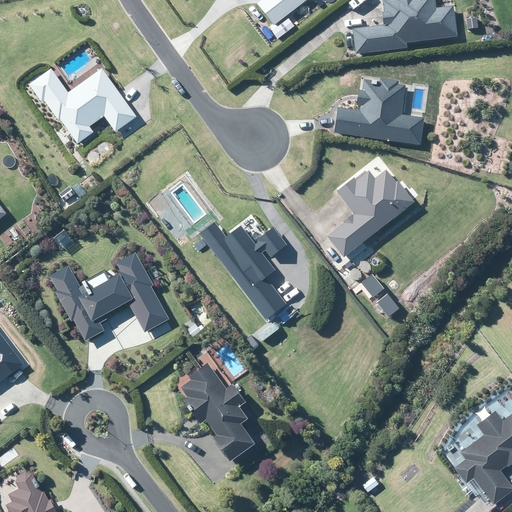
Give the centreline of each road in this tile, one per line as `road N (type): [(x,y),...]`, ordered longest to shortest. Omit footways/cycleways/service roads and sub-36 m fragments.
road 1 (residential): [(130,0),(209,113),(234,136),(255,140)]
road 2 (residential): [(123,457),(79,437),(73,426),(80,405),(97,399),(114,405),(121,427)]
